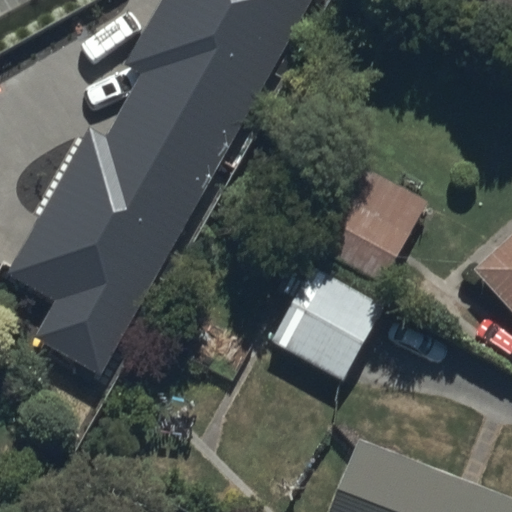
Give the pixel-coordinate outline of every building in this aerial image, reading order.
[(0,0),(0,30),(56,0),(0,0)] [(511,0),(464,0),(460,14),(511,31),(511,0)] [(0,133),(21,123),(0,83),(0,133)] [(385,299),(426,215),(339,173),(299,257),(385,299)] [(511,335),(511,253),(471,291),(511,335)] [(378,332),(307,293),(269,361),(340,400),(378,332)] [(498,511),(352,456),(330,511),(498,511)]
